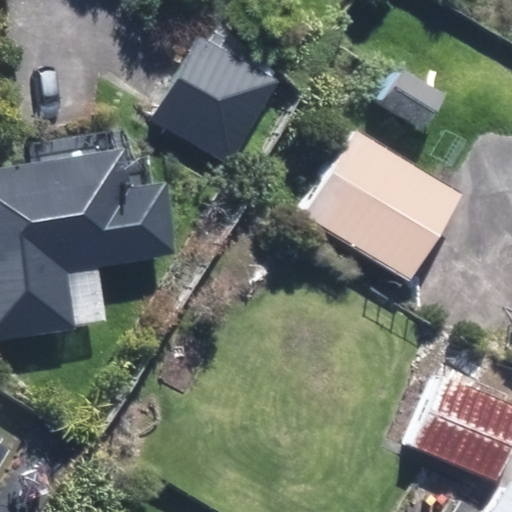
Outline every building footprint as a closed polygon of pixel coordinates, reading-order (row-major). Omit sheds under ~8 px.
[(180,42),(137,124),(221,168),(265,86),(180,42)] [(384,71),(363,110),(409,136),(431,98),(384,71)] [(448,196),(338,130),(283,220),(394,287),(448,196)] [(107,150),(0,166),(0,343),(98,328),(88,270),(160,259),(148,184),(113,190),(107,150)] [(511,412),(428,376),(396,450),(483,487),(511,420),(511,412)] [(455,511),(443,504),(437,511),(511,511),(511,499),(491,486),(473,511),(455,511)]
